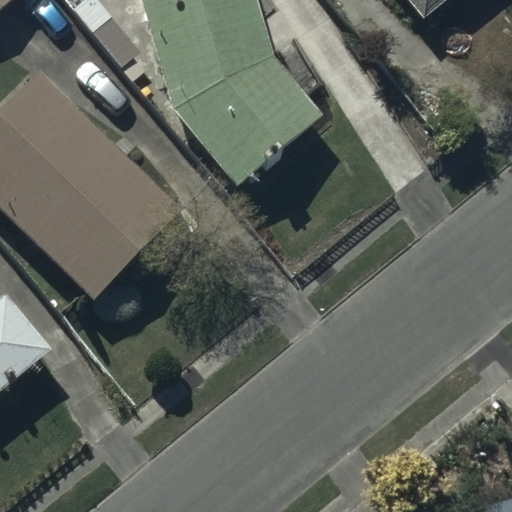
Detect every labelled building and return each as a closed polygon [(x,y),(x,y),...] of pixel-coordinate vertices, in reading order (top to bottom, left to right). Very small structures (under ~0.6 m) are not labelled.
[(0,0),(0,16),(17,0),(0,0)] [(250,0),(135,0),(169,120),(236,198),(318,129),(267,58),(250,0)] [(397,0),(421,30),(458,0),(397,0)] [(38,83),(0,121),(0,222),(91,310),(179,219),(38,83)] [(0,307),(0,402),(48,363),(2,307),(0,307)]
